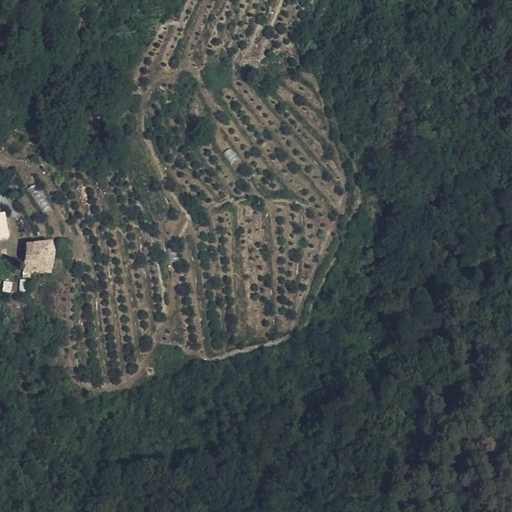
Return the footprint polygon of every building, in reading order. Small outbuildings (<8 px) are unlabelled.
[(417,162),(412,152),(403,156),(407,166),(417,162)] [(52,207),(37,183),(29,188),(44,212),(52,207)] [(9,236),(6,214),(0,214),(0,237),(9,237),(9,236)] [(25,257),(53,256),(55,249),(52,239),(26,240),(25,257)] [(71,254),(70,241),(60,242),(60,256),(62,265),(69,264),(68,255),(71,254)] [(53,256),(25,257),(24,268),(41,271),(42,267),(50,269),(53,256)]
